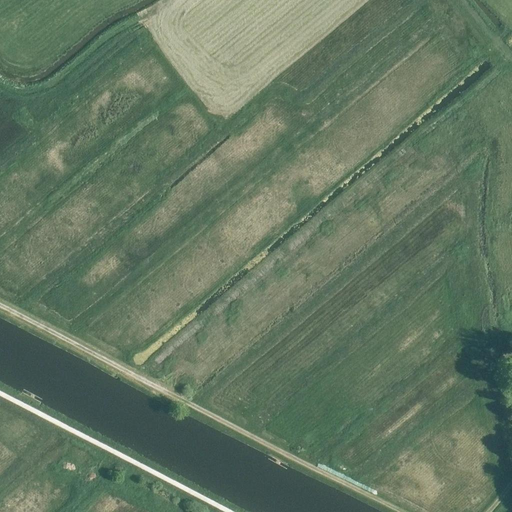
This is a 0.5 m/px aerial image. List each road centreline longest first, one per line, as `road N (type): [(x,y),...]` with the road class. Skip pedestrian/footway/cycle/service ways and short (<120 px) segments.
road 1 (unclassified): [(402,511),(0,304)]
road 2 (track): [(220,511),(0,399)]
